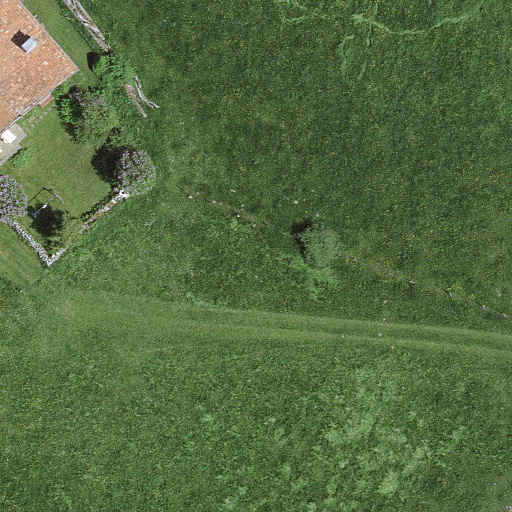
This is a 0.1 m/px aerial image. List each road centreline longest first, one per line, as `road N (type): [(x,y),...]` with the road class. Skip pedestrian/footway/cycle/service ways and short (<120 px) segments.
road 1 (trunk): [(0,451),(511,486)]
road 2 (track): [(511,351),(406,334),(65,312),(19,289)]
